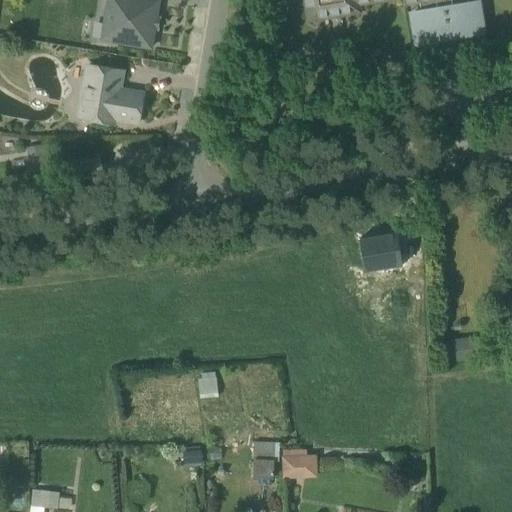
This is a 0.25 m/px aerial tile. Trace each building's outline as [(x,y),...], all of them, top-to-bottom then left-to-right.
[(160,3),(142,0),(106,0),(100,38),(152,48),(160,3)] [(478,31),(473,2),(468,3),(467,0),(306,0),(309,19),(408,2),(410,13),(415,39),(418,38),(419,41),(478,31)] [(136,122),(140,97),(122,94),(126,71),(85,66),(77,122),(118,128),(119,120),(136,122)] [(46,170),(42,145),(26,148),(30,173),(46,170)] [(100,158),(71,162),(74,179),(102,175),(100,158)] [(474,339),(446,343),(448,362),(477,359),(474,339)] [(197,380),(199,400),(217,398),(214,373),(200,374),(201,380),(197,380)] [(254,444),(252,479),(272,480),(273,462),(277,462),(279,445),(254,444)] [(198,448),(182,450),(184,467),(200,466),(198,448)] [(282,452),(283,457),(280,458),(282,480),(311,478),(310,455),(305,455),(305,450),(282,452)] [(70,510),(71,501),(58,498),(58,493),(32,490),(29,511),(43,511),(44,509),(70,510)]
